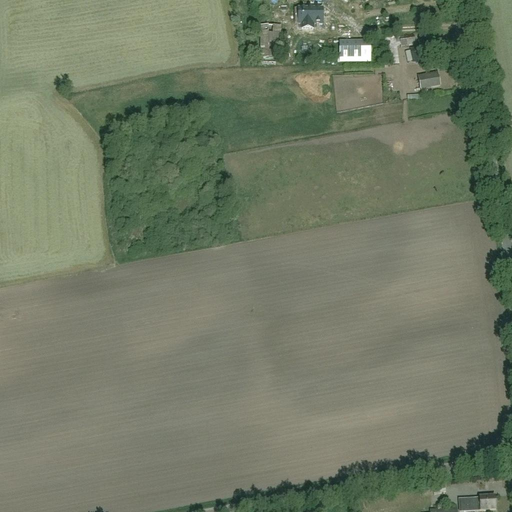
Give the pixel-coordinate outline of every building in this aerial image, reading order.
[(312,30),(312,25),(321,26),(321,9),(297,9),(297,25),(300,25),(300,30),(312,30)] [(280,27),(260,27),(261,62),(281,62),(280,27)] [(435,40),(418,44),(419,49),(410,51),(413,63),(439,58),(435,40)] [(340,61),(371,61),(370,42),(340,42),(340,61)] [(400,66),(400,57),(390,57),(390,66),(400,66)] [(440,87),(438,75),(418,79),(420,91),(440,87)] [(434,495),(445,493),(444,485),(433,487),(434,495)] [(472,511),(472,510),(480,510),(480,511),(495,511),(494,497),(479,498),(479,500),(472,501),(472,500),(459,501),(459,511),(472,511)]
